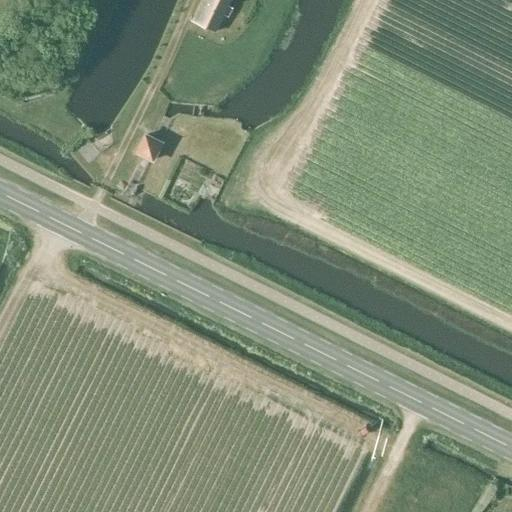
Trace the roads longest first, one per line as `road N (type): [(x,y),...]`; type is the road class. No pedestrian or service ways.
road 1 (secondary): [(511,448),(0,193)]
road 2 (track): [(366,0),(310,109),(273,145),(258,182),(262,192),(511,320)]
